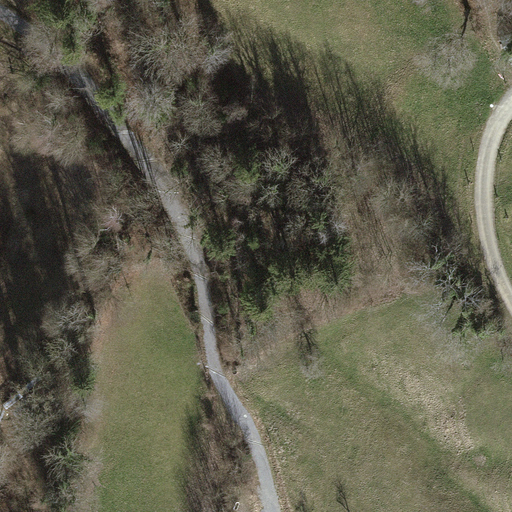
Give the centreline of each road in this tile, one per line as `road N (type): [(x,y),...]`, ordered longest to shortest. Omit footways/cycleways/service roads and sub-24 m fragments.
road 1 (track): [(0,6),(63,58),(186,215),(209,334),(273,511)]
road 2 (track): [(511,311),(487,252),(482,181),(494,125),(511,106)]
